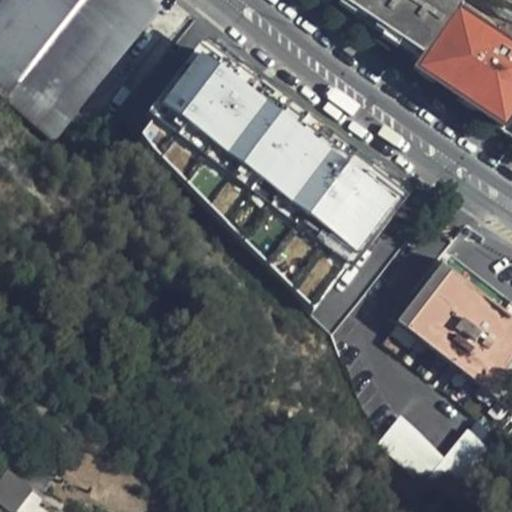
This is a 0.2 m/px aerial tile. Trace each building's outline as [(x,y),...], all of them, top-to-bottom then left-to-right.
[(139,0),(0,0),(0,93),(46,131),(75,98),(149,9),(139,0)] [(323,0),(399,59),(411,45),(408,44),(406,47),(368,22),(370,18),(347,3),(348,0),(323,0)] [(348,0),(347,3),(370,18),(368,22),(406,47),(408,44),(411,45),(446,0),(432,0),(433,1),(431,0),(348,0)] [(463,12),(448,0),(446,0),(411,45),(431,60),(428,65),(451,84),(450,85),(485,112),(488,107),(510,124),(511,120),(511,59),(489,45),(494,38),(462,15),(463,12)] [(411,186),(205,34),(141,127),(177,167),(315,304),(411,186)] [(431,60),(411,45),(399,59),(495,128),(511,138),(511,120),(510,124),(488,107),(485,112),(450,85),(451,84),(428,65),(431,60)] [(511,365),(511,319),(439,262),(390,325),(484,400),(511,365)] [(511,405),(502,415),(511,420),(511,405)] [(405,413),(388,430),(450,489),(490,448),(470,429),(447,453),(405,413)] [(0,479),(0,492),(20,508),(35,490),(9,468),(0,479)]
